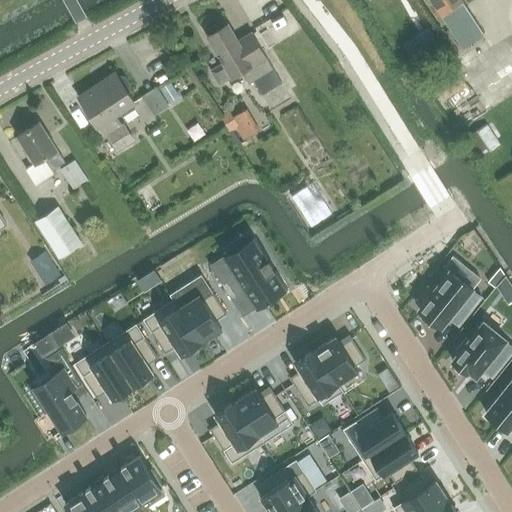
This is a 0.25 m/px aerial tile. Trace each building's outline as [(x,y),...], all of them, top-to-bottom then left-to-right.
[(460,0),(430,0),(440,15),(461,1),(460,0)] [(506,22),(511,18),(511,0),(507,0),(494,6),(498,16),(502,14),(506,22)] [(461,1),(440,15),(461,47),(482,34),(461,1)] [(211,34),(207,36),(223,63),(214,68),(213,72),(218,81),(222,82),(232,77),(232,78),(242,72),(249,83),(254,80),(262,94),(282,82),(252,32),(238,40),(228,23),(220,28),(218,26),(215,25),(210,28),(209,31),(211,34)] [(428,29),(418,35),(425,46),(435,40),(428,29)] [(511,43),(504,33),(469,61),(471,65),(434,95),(461,127),(467,123),(490,151),(497,145),(487,132),(493,127),(511,149),(511,43)] [(434,84),(470,71),(465,58),(429,71),(434,84)] [(97,84),(78,96),(104,136),(107,134),(118,150),(134,139),(123,123),(117,127),(110,116),(119,111),(122,116),(134,108),(131,103),(134,101),(127,90),(130,89),(130,84),(125,76),(121,75),(118,76),(117,74),(98,86),(97,84)] [(170,82),(160,89),(169,103),(179,96),(170,82)] [(230,111),(221,116),(229,130),(238,125),(233,116),(230,111)] [(40,121),(18,136),(36,162),(27,168),(37,183),(55,172),(53,169),(66,160),(61,152),(40,121)] [(75,159),(60,168),(74,189),(88,179),(75,159)] [(313,184),(292,197),(311,227),(332,214),(313,184)] [(58,206),(36,221),(59,256),(82,242),(58,206)] [(232,268),(218,277),(234,302),(248,293),(256,304),(255,304),(256,306),(262,302),(268,299),(269,300),(272,298),(271,296),(285,287),(286,289),(288,288),(275,269),(276,268),(275,267),(274,268),(269,260),(270,259),(269,257),(268,258),(254,236),(252,237),(255,241),(228,259),(227,259),(226,259),(232,268)] [(33,260),(47,280),(59,272),(45,252),(33,260)] [(27,264),(15,271),(28,293),(40,285),(27,264)] [(500,267),(489,281),(495,287),(505,274),(500,267)] [(429,285),(417,301),(422,305),(419,308),(441,326),(449,317),(459,325),(482,296),(478,293),(479,292),(450,270),(434,289),(429,285)] [(201,274),(171,293),(174,299),(179,307),(201,341),(222,328),(216,320),(227,313),(213,291),(201,274)] [(174,299),(143,318),(165,352),(176,346),(181,354),(189,348),(190,349),(199,343),(201,341),(179,307),(174,299)] [(459,352),(452,360),(467,372),(469,370),(476,376),(482,369),(492,377),(511,352),(511,345),(505,340),(506,339),(484,321),(469,339),(466,337),(455,350),(459,352)] [(136,323),(106,343),(133,385),(135,383),(136,384),(145,378),(145,377),(153,372),(148,364),(158,357),(136,323)] [(44,359),(47,357),(60,348),(59,346),(51,333),(34,343),(44,359)] [(336,336),(316,349),(338,383),(358,370),(355,366),(365,359),(352,337),(341,344),(336,336)] [(106,343),(75,363),(97,397),(107,390),(113,398),(121,393),(130,387),(133,385),(106,343)] [(35,387),(30,389),(34,395),(45,413),(50,410),(63,430),(87,415),(71,390),(83,382),(60,348),(47,357),(57,372),(34,386),(35,387)] [(300,370),(290,377),(308,405),(319,398),(322,404),(344,391),(338,383),(316,349),(313,351),(313,350),(303,356),(304,357),(295,362),(300,370)] [(511,379),(486,412),(508,430),(511,425),(511,379)] [(256,387),(236,400),(263,443),(293,423),(272,389),(261,396),(256,387)] [(221,422),(210,428),(232,462),(263,443),(236,400),(233,402),(223,408),(224,408),(215,413),(221,422)] [(377,406),(343,428),(363,459),(405,432),(404,429),(398,420),(392,412),(384,417),(377,406)] [(323,417),(310,425),(318,437),(331,429),(323,417)] [(405,432),(363,459),(376,479),(389,471),(395,482),(417,468),(410,457),(418,452),(413,444),(407,434),(407,435),(405,432)] [(139,455),(120,467),(146,506),(147,506),(165,494),(160,486),(163,484),(153,467),(149,470),(139,455)] [(269,491),(261,496),(271,511),(280,511),(308,494),(309,495),(317,490),(315,487),(298,460),(296,458),(262,480),(269,491)] [(120,467),(102,479),(123,511),(150,511),(147,506),(146,506),(120,467)] [(406,499),(394,507),(397,511),(430,511),(449,500),(436,480),(428,485),(421,475),(400,488),(406,499)] [(123,511),(102,479),(84,490),(98,511),(123,511)] [(98,511),(84,490),(65,502),(71,511),(98,511)] [(308,494),(280,511),(319,511),(309,495),(308,494)] [(449,500),(430,511),(456,511),(457,511),(451,502),(451,503),(449,500)]
